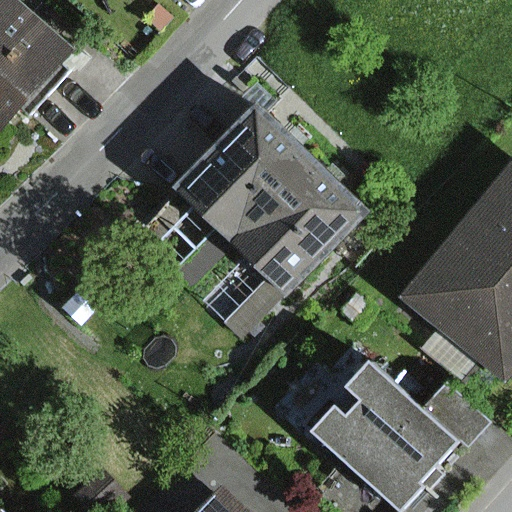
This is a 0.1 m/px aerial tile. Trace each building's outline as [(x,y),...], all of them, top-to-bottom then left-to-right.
[(0,0),(0,32),(26,2),(22,0),(0,0)] [(26,2),(0,32),(0,135),(76,45),(26,2)] [(230,232),(306,150),(253,102),(178,183),(230,232)] [(230,232),(289,285),(364,204),(306,150),(230,232)] [(511,170),(405,301),(497,377),(511,358),(511,170)] [(367,359),(306,429),(396,506),(457,435),(367,359)] [(235,511),(218,496),(203,511),(235,511)]
